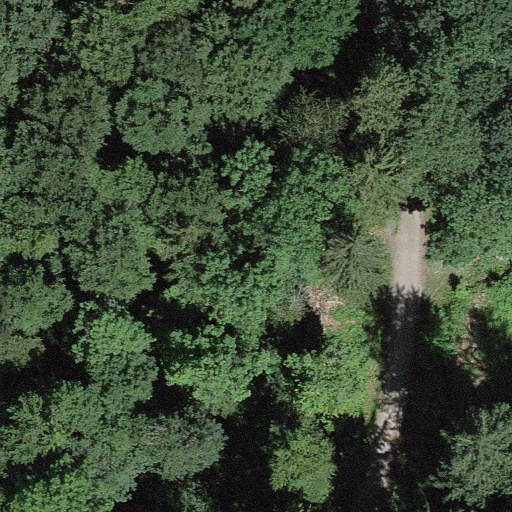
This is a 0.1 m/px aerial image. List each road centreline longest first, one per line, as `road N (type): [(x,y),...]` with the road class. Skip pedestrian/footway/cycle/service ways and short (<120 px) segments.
road 1 (track): [(388,0),(426,259)]
road 2 (track): [(426,259),(399,415),(366,511)]
